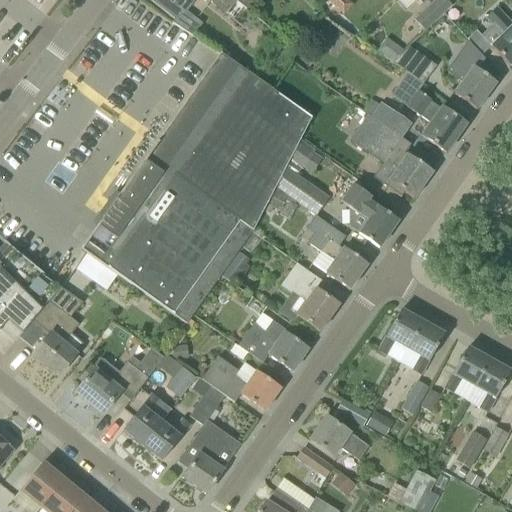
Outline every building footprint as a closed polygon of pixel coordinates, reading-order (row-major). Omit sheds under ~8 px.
[(233,21),(243,10),(231,0),(163,0),(183,16),(194,0),(202,0),(219,13),(220,12),(225,16),(233,21)] [(231,0),(243,10),(246,12),(255,0),(231,0)] [(325,0),(341,16),(351,6),(345,0),(325,0)] [(444,0),(436,0),(414,21),(424,33),(451,8),(444,0)] [(485,20),(500,36),(490,48),(510,68),(511,65),(511,26),(496,9),(485,20)] [(480,56),(490,48),(483,40),(475,32),(466,40),(470,44),(480,56)] [(408,48),(392,63),(392,64),(406,74),(422,85),(435,67),(408,48)] [(301,139),(311,120),(246,73),(220,55),(80,250),(117,276),(172,315),(186,326),(221,276),(238,253),(241,249),(252,234),(253,232),(263,212),(274,189),(299,142),(301,139)] [(475,111),(495,84),(474,67),(472,69),(462,62),(453,74),(463,82),(453,95),(475,111)] [(423,85),(422,85),(406,74),(390,97),(407,108),(419,116),(420,114),(431,122),(421,137),(445,154),(465,126),(442,109),(441,111),(430,103),(431,102),(418,93),(423,85)] [(410,146),(400,139),(369,118),(377,106),(369,101),(361,112),(367,116),(349,142),(364,153),(365,152),(383,164),(385,161),(397,169),(388,182),(384,187),(400,198),(403,193),(413,200),(432,173),(404,154),(410,146)] [(377,106),(369,118),(400,139),(410,125),(381,104),(380,105),(378,104),(377,106)] [(299,142),(274,189),(295,204),(314,217),(314,218),(327,199),(296,178),(302,169),(304,170),(314,155),(313,155),(315,153),(299,142)] [(356,214),(357,214),(357,213),(368,221),(358,235),(378,250),(397,222),(367,201),(369,197),(352,186),(340,203),(356,214)] [(311,264),(349,291),(367,266),(343,249),(342,250),(338,247),(344,238),(314,218),(300,239),(319,253),(311,264)] [(0,330),(15,343),(33,322),(49,302),(70,319),(82,304),(43,278),(45,276),(4,243),(0,247),(0,267),(0,330)] [(290,295),(277,314),(292,324),(297,318),(319,334),(338,306),(316,291),(322,283),(296,264),(279,287),(290,295)] [(33,322),(50,336),(32,357),(57,378),(75,356),(74,355),(83,345),(71,335),(78,326),(70,319),(49,302),(33,322)] [(394,343),(407,350),(422,324),(400,311),(377,352),(386,357),(394,343)] [(291,373),(307,350),(284,333),(285,332),(270,322),(263,332),(251,324),(235,347),(261,365),(267,355),(268,356),(268,357),(291,373)] [(443,336),(422,324),(407,350),(420,357),(412,372),(421,376),(443,336)] [(147,380),(157,367),(163,359),(150,349),(140,364),(132,358),(126,365),(126,364),(119,373),(104,361),(99,360),(94,366),(96,370),(95,371),(91,367),(79,380),(84,384),(76,393),(102,415),(118,395),(128,403),(133,397),(134,398),(147,380)] [(467,349),(444,390),(453,395),(461,381),(473,388),(488,361),(467,349)] [(166,356),(163,359),(157,367),(172,380),(165,389),(179,400),(196,379),(166,356)] [(202,381),(224,398),(232,404),(239,394),(240,396),(263,413),(280,390),(256,373),(247,386),(234,377),(237,373),(217,359),(202,381)] [(510,373),(488,361),(473,388),(486,395),(478,410),(487,414),(510,373)] [(188,419),(202,428),(206,423),(217,406),(218,406),(224,398),(202,381),(199,380),(191,391),(201,399),(188,419)] [(414,383),(399,410),(412,417),(427,390),(414,383)] [(439,397),(427,391),(418,408),(430,414),(439,397)] [(122,432),(142,447),(160,423),(150,415),(160,403),(150,395),(135,416),(122,432)] [(369,416),(342,401),(336,412),(363,427),(369,416)] [(333,458),(340,450),(358,463),(368,448),(350,435),(325,418),(309,441),(333,458)] [(170,430),(160,423),(142,447),(161,463),(174,447),(189,426),(179,419),(170,430)] [(239,446),(206,423),(202,428),(179,461),(190,468),(182,479),(205,496),(222,472),(221,471),(239,446)] [(493,428),(481,451),(494,459),(507,436),(493,428)] [(468,470),(484,442),(472,435),(457,464),(468,470)] [(0,465),(12,452),(0,441),(0,465)] [(332,469),(304,450),(296,459),(325,479),(332,469)] [(42,464),(30,479),(19,493),(39,509),(63,481),(42,464)] [(385,497),(411,511),(417,511),(421,505),(434,482),(415,472),(404,491),(392,484),(385,497)] [(347,495),(354,484),(338,474),(331,485),(347,495)] [(282,480),(276,490),(266,504),(266,503),(260,511),(307,511),(315,500),(313,499),(312,500),(282,480)] [(71,511),(83,497),(63,481),(39,509),(42,511),(71,511)] [(100,511),(83,497),(71,511),(100,511)] [(334,511),(315,500),(307,511),(334,511)]
